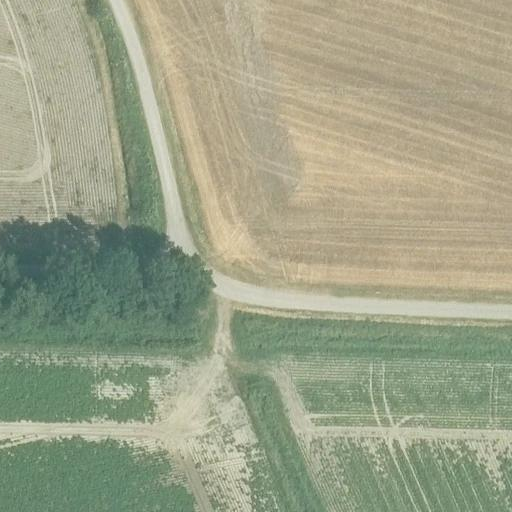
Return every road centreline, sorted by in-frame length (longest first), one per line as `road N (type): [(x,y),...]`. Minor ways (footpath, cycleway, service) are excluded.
road 1 (unclassified): [(511,312),(320,305),(175,274)]
road 2 (unclassified): [(175,274),(179,244),(161,154),(115,0)]
road 3 (unclassified): [(0,271),(175,274)]
